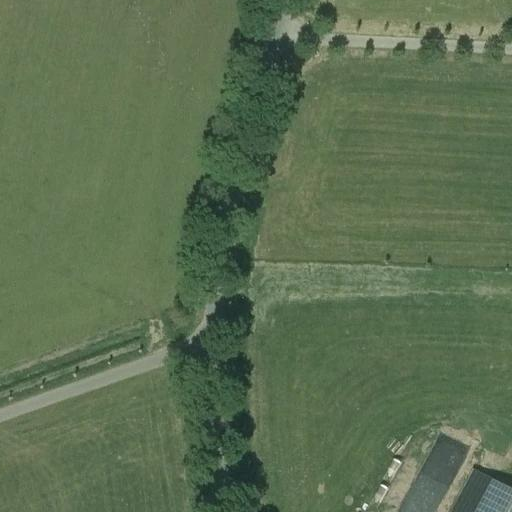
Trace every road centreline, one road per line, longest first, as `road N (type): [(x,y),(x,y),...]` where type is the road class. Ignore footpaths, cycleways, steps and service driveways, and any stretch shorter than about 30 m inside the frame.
road 1 (unclassified): [(211,341),(230,200),(284,0)]
road 2 (unclassified): [(211,341),(0,418)]
road 3 (unclassified): [(225,511),(211,341)]
